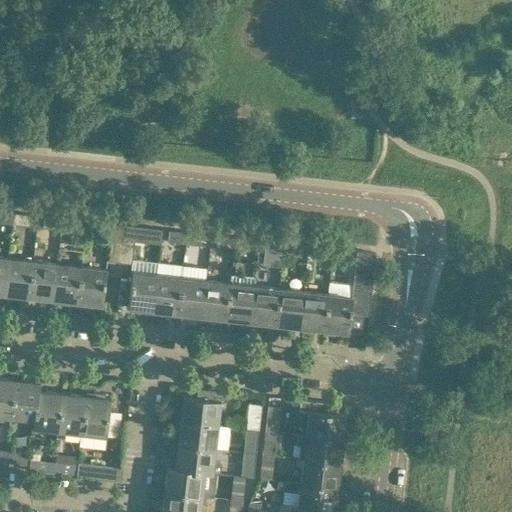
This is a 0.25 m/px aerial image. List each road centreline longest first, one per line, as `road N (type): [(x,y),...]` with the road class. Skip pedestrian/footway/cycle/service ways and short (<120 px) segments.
road 1 (tertiary): [(412,219),(389,205),(0,165)]
road 2 (residential): [(394,382),(151,356)]
road 3 (residential): [(151,356),(0,339)]
road 4 (residential): [(135,504),(151,356)]
road 5 (residential): [(135,504),(23,491),(11,511)]
road 6 (tertiary): [(382,511),(394,382)]
